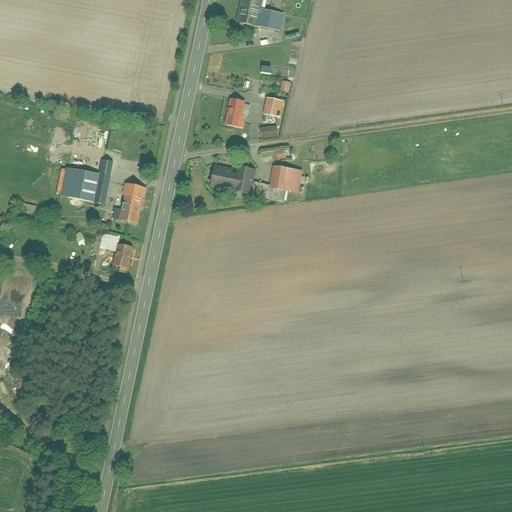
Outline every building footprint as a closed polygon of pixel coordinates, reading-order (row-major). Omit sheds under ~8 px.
[(262,0),(240,0),(235,24),(256,29),(256,27),(260,10),(262,0)] [(283,15),(260,10),(256,27),(279,32),(283,15)] [(283,102),(267,99),(264,115),(280,118),(283,102)] [(244,104),(231,101),(226,125),(241,128),(243,117),(250,118),(252,110),(243,108),(244,104)] [(105,205),(113,164),(101,162),(98,175),(66,168),(61,196),(105,205)] [(233,169),(213,165),(209,187),(251,195),(253,183),(256,171),(239,168),(237,174),(232,173),(233,169)] [(303,172),(273,167),(270,186),(269,188),(287,191),(299,194),(303,172)] [(270,186),(253,183),(251,195),(285,202),(287,191),(269,188),(270,186)] [(145,189),(124,184),(117,219),(138,223),(145,189)] [(20,204),(17,217),(32,221),(35,208),(20,204)] [(118,245),(113,267),(128,270),(132,248),(118,245)]
